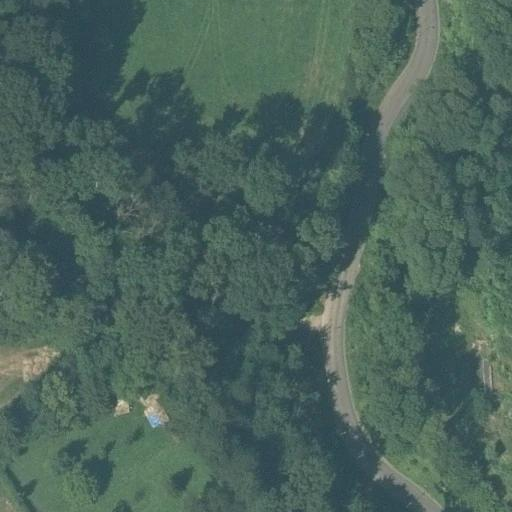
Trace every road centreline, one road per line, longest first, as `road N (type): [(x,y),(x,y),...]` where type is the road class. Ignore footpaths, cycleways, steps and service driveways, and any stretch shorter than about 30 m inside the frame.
road 1 (unclassified): [(431,511),(360,448),(341,397),(332,319),(375,145),(428,42),(426,0)]
road 2 (track): [(375,145),(409,322),(453,422)]
road 3 (track): [(179,339),(79,338),(16,319)]
road 4 (track): [(332,319),(179,339)]
